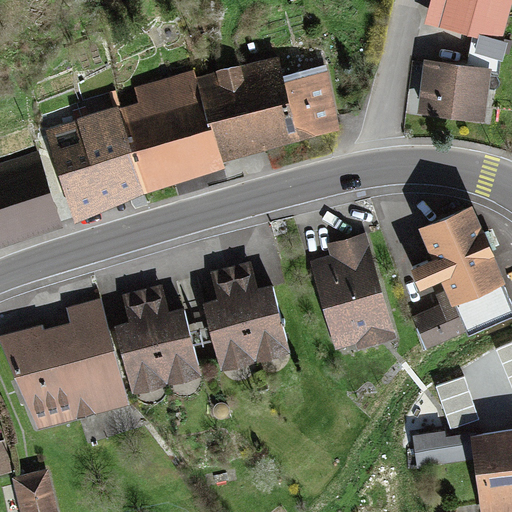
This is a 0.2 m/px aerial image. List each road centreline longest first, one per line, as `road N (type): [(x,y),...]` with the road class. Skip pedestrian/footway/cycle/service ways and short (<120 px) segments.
road 1 (secondary): [(373,168),(0,276)]
road 2 (unclassified): [(408,0),(373,168)]
road 3 (secondary): [(511,187),(444,167),(373,168)]
